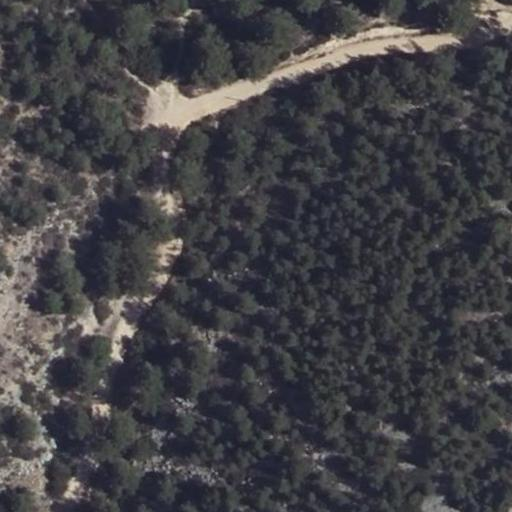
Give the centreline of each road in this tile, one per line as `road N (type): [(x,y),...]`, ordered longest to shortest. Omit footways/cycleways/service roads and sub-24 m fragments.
road 1 (track): [(55,511),(65,505),(138,304),(168,255),(164,129)]
road 2 (track): [(164,129),(362,48),(461,44),(511,28)]
